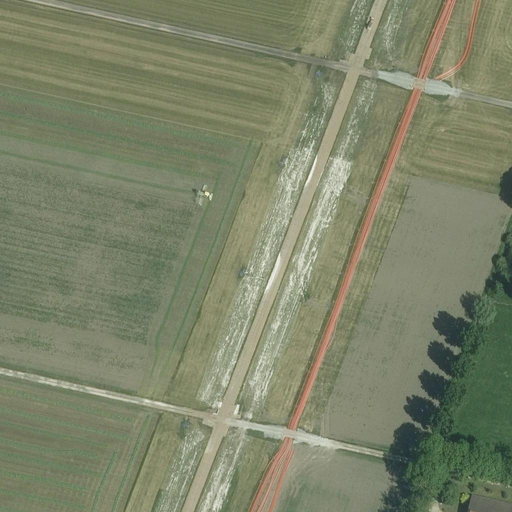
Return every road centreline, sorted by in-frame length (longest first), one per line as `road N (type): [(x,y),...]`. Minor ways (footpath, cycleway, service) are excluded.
road 1 (track): [(0,362),(511,480)]
road 2 (track): [(44,0),(511,101)]
